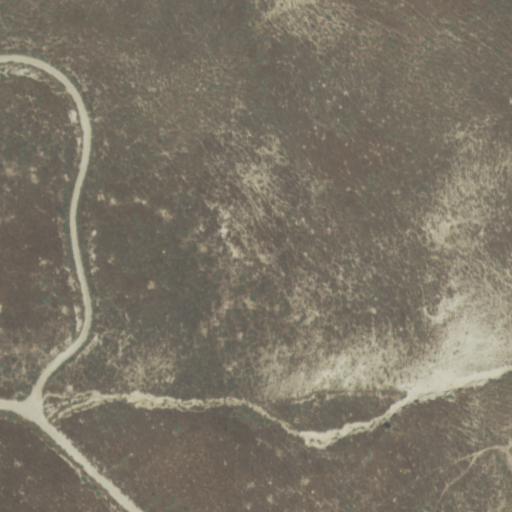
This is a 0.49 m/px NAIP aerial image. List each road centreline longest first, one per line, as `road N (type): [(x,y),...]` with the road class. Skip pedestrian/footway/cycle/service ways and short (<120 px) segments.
road 1 (residential): [(23,406),(89,328),(73,210),(87,119),(78,96),(49,68),(0,59)]
road 2 (residential): [(0,404),(31,410),(136,511)]
